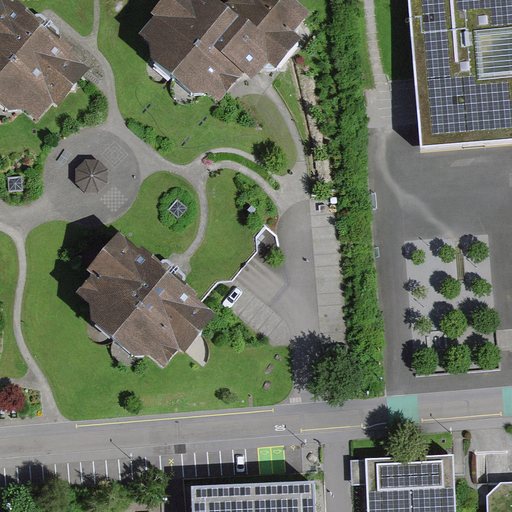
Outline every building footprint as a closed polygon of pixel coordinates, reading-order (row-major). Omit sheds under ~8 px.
[(3,0),(0,0),(0,1),(0,91),(42,127),(89,72),(3,0)] [(208,0),(181,0),(149,38),(227,104),(250,77),(259,85),(310,25),(279,0),(245,0),(230,18),(208,0)] [(511,0),(409,0),(421,152),(511,145),(511,0)] [(127,245),(80,300),(167,373),(214,318),(127,245)] [(456,511),(454,460),(368,463),(369,511),(456,511)] [(313,511),(313,488),(194,493),(194,511),(313,511)]
